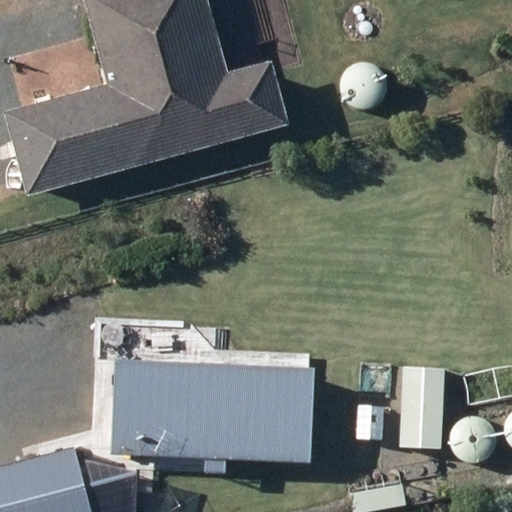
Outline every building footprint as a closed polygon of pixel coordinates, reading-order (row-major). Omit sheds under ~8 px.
[(77,0),(100,83),(0,109),(0,120),(19,191),(279,121),(262,59),(218,71),(213,54),(239,47),(233,26),(208,33),(198,0),(77,0)] [(330,67),(343,117),(396,103),(383,53),(330,67)] [(105,357),(101,448),(297,456),(301,365),(105,357)] [(437,369),(398,369),(398,449),(437,449),(437,369)] [(383,405),(353,405),(353,440),(383,441),(383,405)] [(511,410),(454,422),(463,469),(511,459),(511,410)] [(81,511),(66,447),(0,462),(0,511),(81,511)]
